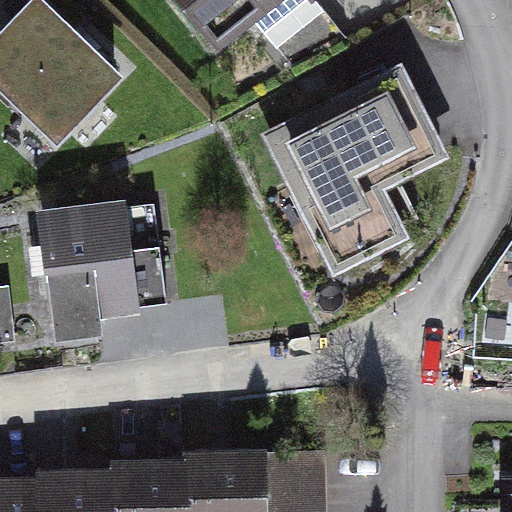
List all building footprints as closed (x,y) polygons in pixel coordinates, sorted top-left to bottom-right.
[(49,0),(0,51),(0,88),(67,152),(134,81),(49,0)] [(186,0),(230,51),(290,0),(186,0)] [(389,111),(304,150),(351,254),(436,216),(389,111)] [(138,209),(46,220),(60,340),(152,330),(138,209)] [(190,481),(191,511),(269,511),(269,478),(190,481)] [(511,511),(511,478),(502,479),(502,511),(511,511)] [(191,511),(190,481),(109,484),(110,511),(191,511)] [(34,487),(35,511),(110,511),(109,484),(34,487)] [(35,511),(34,487),(0,488),(0,511),(35,511)]
